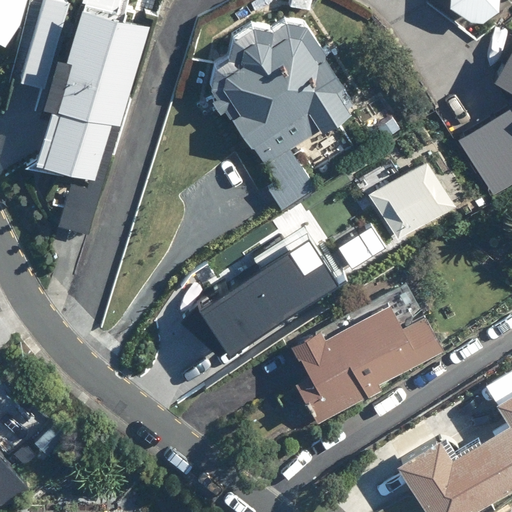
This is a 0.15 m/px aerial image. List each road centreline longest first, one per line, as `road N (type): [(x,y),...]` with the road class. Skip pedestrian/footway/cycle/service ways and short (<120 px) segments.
road 1 (residential): [(273,511),(71,355),(21,290),(0,244)]
road 2 (unknown): [(47,330),(166,0)]
road 3 (unknown): [(511,298),(246,490)]
